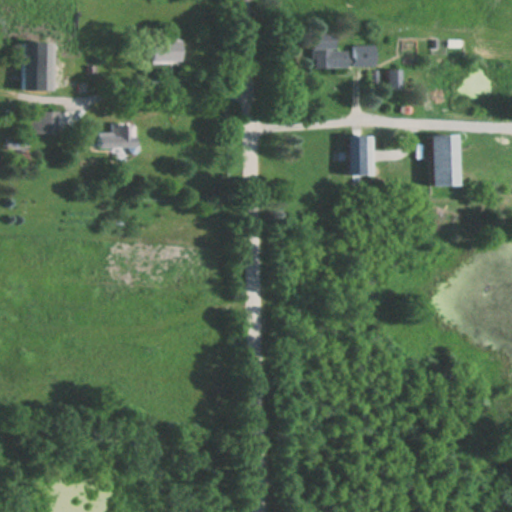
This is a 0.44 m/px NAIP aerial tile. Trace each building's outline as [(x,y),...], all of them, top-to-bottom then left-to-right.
[(371,67),(370,46),(329,47),(329,34),(306,35),(307,68),(371,67)] [(179,62),(179,40),(151,40),(151,62),(179,62)] [(17,44),(17,92),(48,92),(48,44),(17,44)] [(93,134),(93,149),(131,149),(131,125),(107,125),(107,134),(93,134)] [(454,188),(453,136),(426,136),(426,188),(454,188)] [(368,137),(344,137),(344,177),(368,177),(368,137)]
